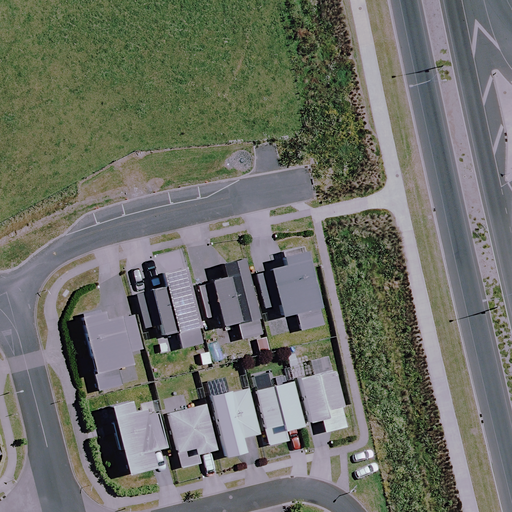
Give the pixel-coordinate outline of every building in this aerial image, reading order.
[(321,333),(304,254),(280,259),(282,268),(266,271),(277,323),(291,320),(295,338),(321,333)] [(217,316),(220,329),(236,325),(240,341),(259,336),(241,263),(222,267),(225,280),(194,287),(202,319),(217,316)] [(200,346),(182,270),(159,276),(163,290),(136,296),(144,329),(158,326),(161,338),(173,335),(177,351),(200,346)] [(102,326),(100,317),(79,322),(93,377),(96,392),(120,386),(116,371),(126,369),(123,357),(139,353),(131,320),(102,326)] [(349,434),(334,370),(248,391),(261,443),(320,429),(323,440),(349,434)] [(217,456),(218,463),(231,460),(235,475),(251,471),(248,456),(245,443),(259,440),(247,387),(203,398),(204,402),(217,456)] [(108,410),(111,424),(123,475),(155,468),(151,452),(164,449),(156,413),(146,416),(145,411),(131,414),(129,405),(108,410)] [(176,455),(179,470),(199,465),(197,457),(213,453),(201,406),(164,416),(174,456),(176,455)]
